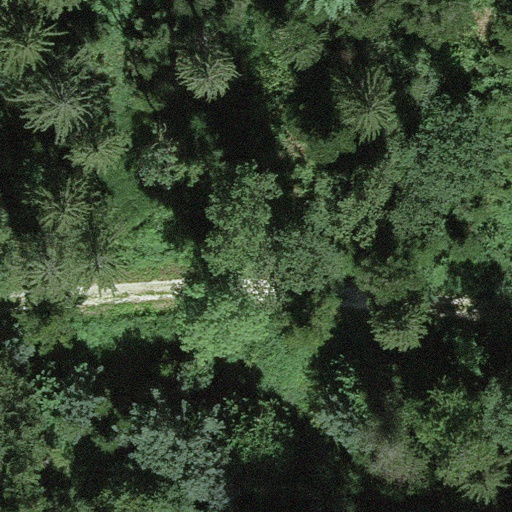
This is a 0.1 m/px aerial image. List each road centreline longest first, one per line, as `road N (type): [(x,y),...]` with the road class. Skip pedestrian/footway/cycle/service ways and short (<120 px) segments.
road 1 (track): [(511,294),(0,299)]
road 2 (track): [(0,430),(334,511)]
